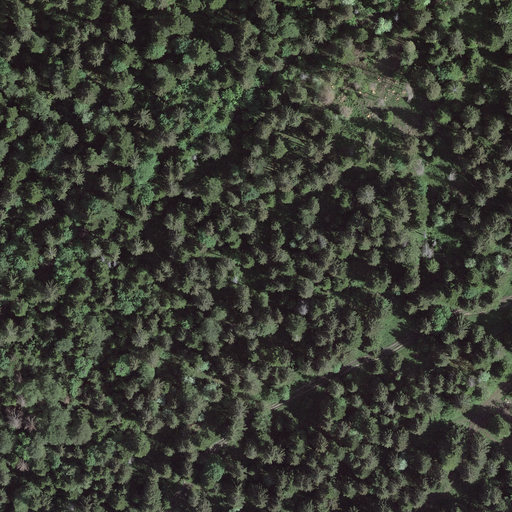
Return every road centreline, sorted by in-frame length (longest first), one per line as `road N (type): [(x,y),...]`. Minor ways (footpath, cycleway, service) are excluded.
road 1 (track): [(0,314),(135,180),(240,110),(305,49),(364,17),(435,0)]
road 2 (track): [(0,153),(143,20),(176,0)]
